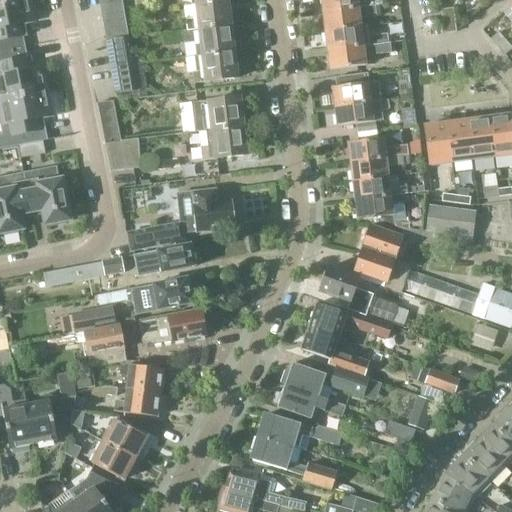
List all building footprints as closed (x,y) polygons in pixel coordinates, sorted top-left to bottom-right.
[(32,12),(29,0),(16,0),(0,3),(0,40),(21,36),(19,24),(30,22),(29,13),(32,12)] [(98,0),(102,15),(124,13),(121,0),(98,0)] [(320,0),(323,14),(375,7),(375,6),(386,4),(385,0),(320,0)] [(183,30),(183,32),(231,26),(228,1),(195,5),(196,19),(186,21),(187,30),(183,30)] [(375,7),(323,14),(325,33),(361,28),(359,17),(367,16),(366,14),(376,13),(375,7)] [(443,33),(455,32),(452,8),(441,9),(443,33)] [(102,15),(104,28),(126,25),(124,13),(102,15)] [(104,28),(106,41),(129,39),(126,25),(104,28)] [(183,32),(184,43),(186,58),(234,52),(231,26),(183,32)] [(362,38),(361,28),(325,33),(327,51),(380,45),(380,44),(389,43),(387,34),(379,36),(362,38)] [(497,47),(504,40),(498,32),(490,39),(497,47)] [(131,51),(129,39),(106,41),(108,54),(131,51)] [(504,40),(497,47),(504,54),(511,48),(504,40)] [(389,43),(380,44),(380,45),(327,51),(330,71),(364,66),(366,66),(364,55),(391,51),(390,43),(389,43)] [(108,54),(111,67),(133,65),(131,51),(108,54)] [(188,74),(193,73),(194,84),(238,79),(234,52),(186,58),(188,74)] [(0,76),(0,101),(48,92),(45,77),(42,78),(40,69),(28,71),(26,59),(0,64),(0,74),(1,77),(0,76)] [(137,89),(133,65),(111,67),(115,92),(137,89)] [(368,83),(332,88),(335,108),(387,102),(386,91),(369,93),(368,83)] [(50,107),(48,92),(0,101),(0,114),(2,125),(10,124),(12,136),(40,130),(37,118),(49,116),(47,107),(50,107)] [(195,104),(198,132),(243,127),(240,98),(195,104)] [(113,102),(97,104),(105,144),(138,139),(138,138),(121,141),(113,102)] [(387,102),(335,108),(337,127),(355,125),(356,134),(374,131),(373,122),(382,121),(380,109),(388,108),(387,102)] [(511,155),(511,128),(510,115),(488,118),(494,158),(511,155)] [(473,161),(494,158),(488,118),(467,121),(473,161)] [(467,121),(446,123),(452,163),(473,161),(467,121)] [(452,163),(446,123),(425,126),(430,166),(452,163)] [(247,156),(243,127),(198,132),(199,133),(201,133),(202,147),(200,147),(202,160),(215,159),(247,156)] [(350,163),(408,156),(406,145),(385,148),(384,139),(375,140),(374,131),(356,134),(357,142),(348,144),(350,163)] [(22,137),(24,144),(42,141),(41,134),(22,137)] [(0,139),(0,147),(9,146),(7,138),(0,139)] [(140,168),(138,139),(105,144),(110,172),(140,168)] [(350,163),(352,182),(389,177),(388,168),(403,166),(403,165),(409,164),(408,156),(350,163)] [(43,209),(46,224),(51,223),(51,226),(65,224),(64,221),(69,220),(64,195),(66,195),(64,183),(62,183),(62,181),(59,181),(56,167),(24,174),(31,212),(43,209)] [(19,214),(31,212),(24,174),(0,178),(0,233),(4,232),(4,236),(18,233),(17,230),(22,229),(19,214)] [(352,182),(355,201),(407,195),(407,192),(411,191),(411,187),(406,188),(406,184),(390,186),(389,177),(352,182)] [(484,199),(499,197),(498,189),(497,187),(483,189),(484,199)] [(498,189),(499,197),(511,195),(511,190),(511,188),(498,189)] [(231,202),(218,203),(216,189),(191,192),(192,205),(194,220),(181,222),(183,234),(214,231),(214,229),(234,227),(231,202)] [(455,204),(456,196),(443,194),(442,202),(455,204)] [(373,225),(403,229),(403,228),(411,229),(410,222),(393,220),(392,216),(394,216),(392,203),(408,201),(407,195),(355,201),(357,220),(372,219),(373,225)] [(456,196),(455,204),(469,206),(470,198),(456,196)] [(119,205),(129,254),(154,249),(145,200),(119,205)] [(402,237),(401,241),(407,241),(438,245),(452,247),(471,249),(475,214),(428,208),(425,230),(419,230),(411,229),(403,228),(403,229),(402,237)] [(400,260),(407,241),(401,241),(402,237),(370,226),(361,254),(354,272),(382,282),(380,285),(400,293),(401,290),(409,270),(410,266),(400,260)] [(195,267),(191,245),(133,256),(135,265),(158,261),(161,274),(195,267)] [(124,273),(122,258),(102,262),(104,277),(124,273)] [(328,268),(320,292),(349,302),(347,310),(388,325),(388,323),(391,324),(404,329),(411,311),(397,305),(355,288),(359,278),(328,268)] [(70,269),(44,274),(46,288),(72,283),(70,269)] [(478,294),(409,270),(402,290),(510,328),(511,323),(511,294),(482,284),(478,294)] [(192,304),(192,301),(188,279),(97,296),(99,306),(127,301),(128,303),(155,298),(158,310),(192,304)] [(316,304),(308,327),(339,338),(344,324),(387,339),(391,326),(388,325),(347,310),(345,314),(316,304)] [(62,334),(75,331),(75,332),(115,324),(112,308),(72,315),(72,316),(59,319),(62,334)] [(201,310),(137,322),(141,344),(146,347),(173,342),(206,336),(201,310)] [(119,326),(75,334),(79,352),(87,350),(91,369),(126,362),(119,326)] [(331,361),(329,366),(363,377),(368,363),(340,353),(345,340),(339,338),(308,327),(300,350),(331,361)] [(129,366),(126,389),(160,394),(163,370),(164,358),(155,357),(154,369),(129,366)] [(292,364),(285,386),(319,398),(324,384),(363,398),(369,380),(363,377),(329,366),(326,375),(292,364)] [(462,368),(459,378),(471,383),(475,373),(462,368)] [(454,394),(459,380),(430,370),(425,384),(454,394)] [(76,392),(73,375),(61,377),(64,394),(76,392)] [(10,449),(33,445),(26,406),(14,408),(11,391),(2,385),(0,385),(0,432),(7,432),(10,449)] [(345,406),(319,398),(285,386),(277,408),(311,419),(315,407),(341,416),(345,406)] [(116,397),(118,388),(106,387),(105,395),(116,397)] [(160,394),(126,389),(125,403),(116,401),(114,412),(157,418),(160,394)] [(76,396),(26,406),(33,445),(57,440),(54,422),(71,419),(73,411),(76,397),(76,396)] [(84,399),(76,397),(73,411),(82,412),(84,399)] [(440,404),(422,398),(419,407),(436,413),(440,404)] [(511,442),(511,412),(509,409),(493,425),(511,442)] [(82,412),(73,411),(71,419),(70,424),(81,427),(84,414),(81,414),(82,412)] [(267,414),(259,438),(293,448),(306,452),(310,438),(338,446),(342,433),(319,426),(315,428),(301,423),(300,425),(267,414)] [(103,442),(135,459),(146,437),(115,420),(103,442)] [(395,449),(408,453),(415,430),(390,422),(385,434),(399,439),(395,449)] [(511,442),(493,425),(478,440),(506,467),(511,460),(511,442)] [(301,481),(332,490),(337,472),(308,463),(306,467),(289,461),(293,448),(259,438),(252,461),(304,476),(301,481)] [(463,455),(490,482),(506,467),(478,440),(463,455)] [(103,442),(92,464),(123,480),(135,459),(103,442)] [(67,443),(62,454),(76,460),(81,449),(67,443)] [(463,455),(444,475),(475,497),(490,482),(463,455)] [(385,477),(392,479),(395,480),(398,471),(388,468),(385,477)] [(86,479),(68,493),(82,511),(112,511),(108,507),(117,500),(123,489),(90,472),(86,479)] [(230,473),(224,491),(290,509),(291,507),(304,511),(306,503),(273,494),(276,485),(276,482),(275,481),(272,479),(262,476),(261,480),(230,473)] [(444,475),(431,499),(455,511),(467,511),(475,497),(444,475)] [(289,511),(290,509),(224,491),(218,511),(222,511),(252,511),(253,509),(265,511),(289,511)] [(82,511),(68,493),(67,493),(74,502),(64,509),(62,506),(54,511),(50,505),(42,507),(42,511),(82,511)] [(357,498),(346,495),(342,507),(327,503),(324,511),(352,511),(353,511),(355,511),(376,511),(380,506),(357,498)] [(455,511),(431,499),(424,511),(455,511)]
